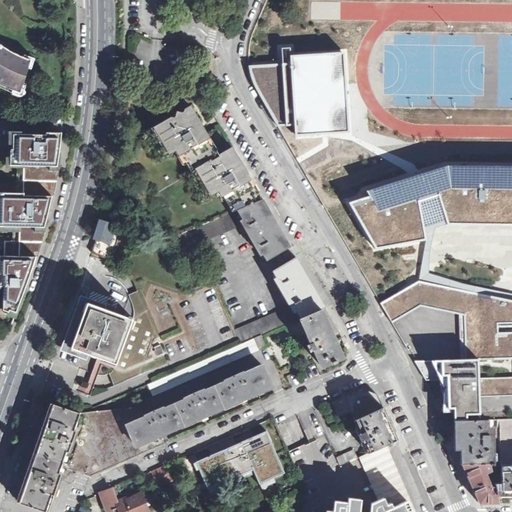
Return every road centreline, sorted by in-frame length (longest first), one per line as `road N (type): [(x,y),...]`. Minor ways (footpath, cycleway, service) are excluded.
road 1 (residential): [(227,53),(393,357),(463,511)]
road 2 (tertiary): [(0,421),(74,205),(98,55),(98,0)]
